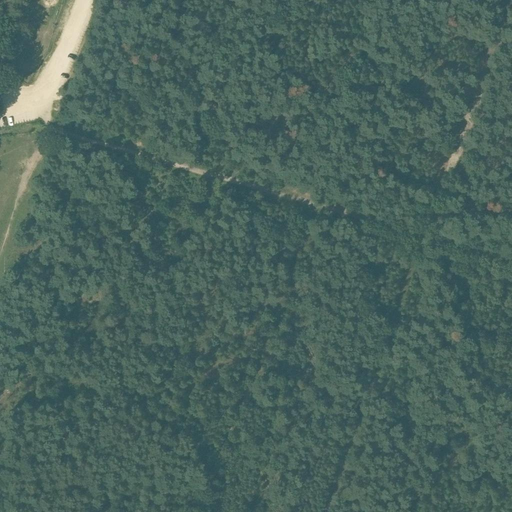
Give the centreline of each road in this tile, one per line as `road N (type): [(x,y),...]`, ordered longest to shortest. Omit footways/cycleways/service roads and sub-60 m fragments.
road 1 (track): [(418,229),(320,511)]
road 2 (track): [(418,229),(179,159)]
road 3 (track): [(487,7),(418,229)]
road 4 (track): [(179,159),(48,128),(37,99)]
road 5 (unclassified): [(85,0),(37,99),(5,101),(0,87)]
